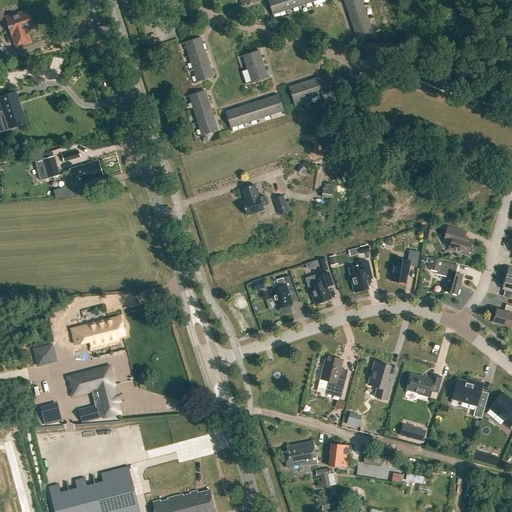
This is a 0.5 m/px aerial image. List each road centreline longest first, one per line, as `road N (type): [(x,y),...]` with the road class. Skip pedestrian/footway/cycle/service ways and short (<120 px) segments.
road 1 (track): [(220,419),(265,411),(511,477)]
road 2 (tertiary): [(181,280),(91,0)]
road 3 (residential): [(215,360),(374,309),(417,309),(457,324)]
road 4 (residential): [(377,69),(157,0)]
road 5 (residential): [(511,182),(481,288),(457,324)]
